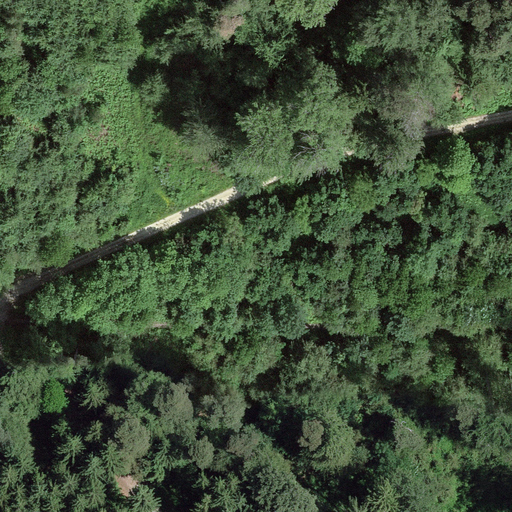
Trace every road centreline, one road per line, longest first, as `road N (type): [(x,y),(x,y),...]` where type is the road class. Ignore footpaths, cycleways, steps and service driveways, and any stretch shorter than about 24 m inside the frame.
road 1 (track): [(0,302),(311,163),(511,114)]
road 2 (track): [(157,511),(60,401),(0,350)]
